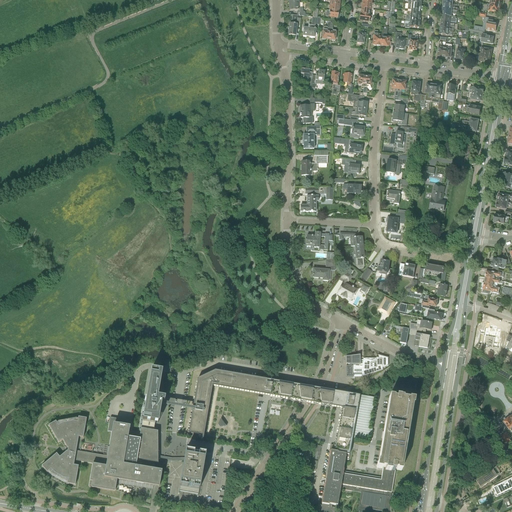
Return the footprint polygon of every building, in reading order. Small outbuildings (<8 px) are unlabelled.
[(289,10),(294,10),(294,11),(297,11),(296,15),(296,16),(301,16),(305,17),(308,17),(308,15),(306,15),(305,15),(305,13),(304,12),(303,12),(303,9),(302,8),(299,8),(299,3),(289,3),(289,10)] [(442,5),(442,6),(443,7),(443,10),(457,11),(458,11),(458,9),(458,8),(457,8),(454,8),(455,5),(452,5),(452,4),(443,3),(443,4),(442,5)] [(500,7),(490,5),(490,8),(487,8),(485,8),(485,11),(498,13),(499,10),(500,10),(500,8),(500,7)] [(291,15),(293,16),(292,24),(289,24),(289,29),(288,29),(287,33),(288,34),(288,35),(289,35),(289,36),(290,36),(290,35),(295,36),(297,23),(293,22),(294,15),(291,15)] [(484,17),(483,22),(484,22),(486,23),(487,23),(486,30),(490,31),(495,32),(497,24),(493,23),(492,23),(492,22),(492,21),(493,19),(486,18),(485,18),(484,17)] [(440,26),(440,27),(441,28),(440,29),(449,30),(454,30),(454,27),(455,24),(450,24),(450,23),(445,22),(445,23),(441,23),(441,25),(440,26)] [(303,31),(302,36),(315,38),(315,33),(316,26),(310,25),(310,28),(309,28),(303,27),(303,31)] [(468,32),(468,34),(478,36),(476,44),(477,45),(482,45),(483,43),(492,45),(492,44),(493,44),(494,41),(493,40),(493,38),(486,37),(487,36),(483,35),(484,33),(470,30),(469,30),(468,32)] [(357,43),(363,44),(365,31),(362,31),(362,34),(358,33),(357,43)] [(374,31),(372,45),(373,45),(376,45),(376,46),(380,46),(382,35),(377,34),(378,32),(374,31)] [(395,34),(393,46),(394,46),(397,46),(396,48),(399,49),(402,50),(402,49),(403,49),(404,44),(404,40),(401,40),(401,34),(396,33),(396,31),(395,31),(395,33),(395,34)] [(382,35),(380,46),(390,47),(391,42),(389,42),(389,38),(384,38),(385,33),(382,32),(382,35)] [(406,47),(409,47),(409,50),(410,50),(410,51),(413,51),(413,50),(416,51),(416,48),(417,41),(417,42),(417,37),(418,36),(416,35),(416,36),(415,36),(414,38),(411,38),(411,36),(408,35),(407,40),(406,47)] [(455,39),(455,45),(458,46),(457,49),(457,50),(457,54),(456,59),(459,59),(460,60),(461,60),(462,59),(463,60),(464,55),(464,51),(461,50),(461,47),(461,46),(460,45),(460,40),(456,39),(455,39)] [(445,46),(444,57),(445,58),(446,58),(447,58),(450,58),(450,57),(451,52),(454,53),(454,51),(451,50),(452,46),(452,45),(446,44),(445,44),(445,46)] [(481,52),(481,55),(490,57),(490,56),(491,56),(492,54),(491,53),(492,50),(482,48),(482,45),(477,45),(476,51),(481,52)] [(490,57),(481,55),(477,54),(476,57),(480,58),(479,61),(480,61),(480,62),(482,63),(483,62),(489,63),(490,57)] [(301,74),(300,81),(303,82),(307,83),(307,87),(311,87),(311,85),(312,79),(309,78),(309,75),(308,75),(309,72),(309,70),(306,70),(306,69),(304,69),(304,70),(301,69),(300,74),(301,74)] [(311,87),(310,90),(311,90),(315,90),(315,89),(315,88),(315,85),(315,84),(323,85),(323,82),(324,77),(324,72),(318,71),(318,75),(316,75),(315,76),(312,76),(312,79),(311,85),(311,87)] [(331,78),(330,85),(334,85),(334,89),(333,93),(336,93),(339,93),(339,91),(340,86),(337,86),(338,74),(336,74),(336,73),(331,73),(331,78)] [(348,95),(350,95),(352,95),(352,94),(352,93),(353,86),(350,85),(351,75),(350,75),(350,74),(346,74),(344,74),(343,83),(347,84),(346,88),(348,88),(348,95)] [(363,90),(363,94),(366,94),(367,93),(368,92),(367,91),(367,90),(366,90),(366,88),(369,85),(370,85),(371,84),(370,83),(371,81),(372,78),(371,78),(371,77),(368,76),(367,77),(365,77),(363,90)] [(402,81),(399,81),(397,97),(401,98),(401,91),(405,91),(406,82),(405,82),(405,81),(403,81),(402,81)] [(411,88),(411,91),(412,91),(411,95),(415,95),(414,99),(414,100),(421,103),(421,100),(418,99),(418,95),(419,89),(420,84),(416,83),(417,82),(414,82),(414,83),(413,83),(412,88),(411,88)] [(448,85),(446,101),(454,102),(456,86),(451,85),(451,84),(450,84),(450,83),(449,83),(449,84),(448,84),(448,85)] [(421,103),(420,108),(424,108),(425,101),(431,102),(434,85),(431,85),(430,85),(430,84),(429,84),(428,84),(427,84),(426,89),(425,96),(421,96),(421,100),(421,103)] [(434,85),(431,102),(438,103),(439,100),(440,86),(439,85),(438,85),(437,85),(437,86),(434,85)] [(470,87),(469,92),(483,95),(484,89),(479,88),(478,88),(474,87),(473,87),(470,87)] [(458,92),(457,101),(459,101),(466,103),(467,99),(461,98),(461,92),(458,92)] [(467,93),(467,97),(468,98),(468,99),(481,101),(482,95),(483,95),(483,96),(483,95),(469,92),(469,93),(467,93)] [(357,104),(357,108),(366,109),(367,103),(362,102),(362,101),(353,100),(352,103),(357,104)] [(300,114),(300,116),(300,118),(303,118),(303,124),(313,124),(312,118),(311,118),(311,111),(313,111),(314,111),(314,104),(313,104),(309,104),(304,105),(304,106),(300,106),(300,114)] [(393,112),(394,112),(403,114),(404,107),(395,105),(394,112),(393,112)] [(463,108),(462,112),(479,115),(480,114),(480,115),(481,111),(480,111),(481,108),(466,105),(465,105),(465,106),(464,108),(463,108)] [(351,115),(352,115),(354,115),(355,115),(356,116),(361,116),(365,116),(366,109),(357,108),(356,108),(355,111),(355,112),(353,112),(352,113),(351,114),(351,115)] [(394,112),(393,121),(397,121),(397,123),(397,125),(406,126),(408,114),(403,114),(394,112)] [(464,124),(463,127),(466,127),(465,130),(468,131),(471,132),(476,133),(477,127),(464,124)] [(353,139),(358,139),(359,135),(363,136),(363,134),(364,128),(353,126),(352,134),(353,135),(353,139)] [(303,140),(302,140),(302,145),(303,145),(303,150),(304,150),(304,151),(309,151),(309,150),(313,149),(313,150),(313,145),(315,145),(315,140),(313,140),(313,136),(315,136),(316,135),(320,135),(320,130),(320,129),(320,127),(308,127),(308,133),(306,133),(306,134),(306,135),(303,135),(303,140)] [(391,134),(390,145),(395,145),(395,144),(402,145),(402,143),(404,143),(405,135),(403,135),(403,133),(410,134),(411,132),(417,133),(417,129),(404,127),(404,128),(401,128),(401,131),(402,131),(402,132),(401,132),(397,132),(396,135),(391,134)] [(345,148),(345,153),(349,153),(355,154),(360,154),(361,147),(362,147),(362,146),(357,146),(354,146),(346,144),(345,148)] [(327,156),(314,156),(314,161),(314,163),(310,163),(310,162),(301,162),(301,176),(305,176),(305,177),(309,178),(309,176),(312,176),(312,173),(312,172),(313,172),(317,172),(317,164),(327,164),(327,156)] [(386,173),(391,173),(394,174),(395,165),(403,166),(404,165),(412,166),(413,158),(399,156),(398,161),(388,160),(387,172),(386,172),(386,173)] [(342,159),(342,165),(345,165),(344,172),(348,173),(348,176),(355,177),(355,174),(358,174),(359,166),(354,165),(355,162),(356,161),(342,159)] [(424,169),(422,177),(426,177),(427,173),(433,175),(434,171),(424,169)] [(500,180),(500,182),(500,183),(500,184),(505,184),(505,187),(510,188),(511,188),(511,187),(511,174),(511,175),(507,175),(502,174),(501,179),(500,180)] [(346,194),(350,194),(355,194),(355,193),(360,193),(360,186),(361,186),(347,185),(343,184),(342,189),(346,189),(346,194)] [(388,191),(387,199),(395,200),(394,204),(399,204),(401,192),(403,192),(405,193),(410,193),(411,186),(398,184),(398,189),(396,189),(392,189),(392,191),(388,191)] [(430,209),(438,210),(443,211),(445,202),(440,201),(442,187),(435,186),(432,200),(431,200),(430,209)] [(324,191),(324,195),(326,195),(326,201),(333,201),(333,188),(305,188),(305,195),(307,195),(307,196),(307,206),(300,206),(300,212),(303,212),(303,213),(304,213),(304,212),(307,212),(316,212),(316,202),(318,202),(318,197),(317,197),(317,195),(318,195),(318,191),(324,191)] [(497,201),(507,203),(508,200),(511,200),(511,198),(511,197),(510,197),(498,195),(498,198),(497,198),(496,200),(497,201)] [(358,210),(359,206),(348,205),(348,202),(337,201),(337,208),(346,209),(346,216),(354,217),(354,215),(361,215),(362,210),(358,210)] [(507,203),(497,201),(496,204),(495,207),(496,207),(496,208),(506,210),(507,206),(511,207),(511,204),(507,203)] [(387,218),(386,223),(388,223),(387,232),(389,232),(389,233),(397,234),(398,220),(408,221),(408,215),(396,213),(395,219),(388,218),(387,218)] [(495,215),(494,220),(493,220),(493,221),(493,222),(493,223),(494,223),(495,224),(496,224),(496,223),(500,224),(503,224),(504,224),(508,225),(509,218),(499,216),(495,215)] [(306,244),(314,245),(314,248),(318,248),(318,250),(327,250),(328,241),(329,234),(325,234),(320,234),(320,233),(315,233),(315,234),(311,234),(311,236),(306,236),(306,240),(305,243),(306,243),(306,244)] [(340,233),(339,240),(343,240),(343,238),(343,237),(343,236),(350,236),(350,237),(351,247),(355,246),(362,246),(362,245),(363,245),(362,241),(362,242),(361,237),(359,238),(359,236),(355,236),(355,234),(340,233)] [(362,246),(355,246),(357,267),(359,268),(362,268),(363,266),(362,259),(364,259),(362,246)] [(490,264),(490,265),(491,265),(491,266),(496,267),(503,269),(505,267),(505,265),(506,266),(508,266),(511,265),(510,264),(509,259),(506,260),(506,261),(493,259),(492,263),(491,263),(491,264),(490,264)] [(327,268),(327,270),(312,269),(312,272),(313,272),(312,278),(323,278),(322,280),(328,281),(328,280),(329,280),(329,278),(328,278),(329,268),(335,267),(334,260),(325,261),(326,268),(327,268)] [(379,267),(378,271),(379,271),(379,274),(386,276),(387,272),(388,272),(389,267),(388,267),(389,262),(381,261),(380,266),(379,266),(379,267)] [(401,265),(399,272),(403,272),(403,276),(408,277),(413,278),(414,273),(415,266),(405,264),(405,265),(401,265)] [(439,280),(444,281),(446,270),(444,270),(444,268),(427,265),(427,270),(425,270),(424,275),(429,276),(429,271),(440,273),(439,280)] [(367,269),(361,278),(361,279),(364,281),(365,281),(371,271),(367,269)] [(343,272),(340,278),(344,280),(343,283),(345,285),(347,282),(348,282),(351,276),(343,272)] [(485,275),(485,276),(485,277),(485,278),(499,281),(500,277),(503,278),(504,275),(501,274),(486,272),(486,274),(485,275)] [(412,286),(407,290),(410,293),(416,288),(417,281),(413,281),(412,286)] [(340,289),(337,294),(342,296),(342,297),(344,298),(345,298),(350,301),(354,293),(355,293),(357,290),(357,289),(358,289),(351,285),(350,287),(349,287),(349,286),(348,286),(345,285),(343,283),(340,289)] [(362,289),(360,292),(365,295),(369,288),(363,284),(361,288),(362,289)] [(495,286),(484,284),(484,285),(483,285),(483,286),(483,287),(482,292),(490,294),(490,291),(497,293),(498,290),(494,289),(495,286)] [(438,293),(438,296),(440,296),(445,297),(446,294),(447,290),(446,290),(447,286),(442,285),(440,285),(439,287),(439,288),(438,293)] [(505,299),(511,300),(511,291),(511,289),(503,288),(502,292),(506,295),(505,299)] [(424,306),(429,307),(429,306),(436,307),(436,304),(437,304),(438,301),(437,301),(437,298),(426,296),(425,301),(422,301),(422,306),(424,306)] [(385,298),(378,311),(388,317),(395,304),(385,298)] [(400,304),(397,308),(399,309),(398,312),(405,314),(407,305),(400,304)] [(429,310),(427,319),(434,320),(434,319),(441,321),(442,314),(434,313),(434,311),(429,310)] [(417,331),(425,332),(426,329),(430,330),(432,323),(421,321),(421,325),(417,325),(410,323),(409,329),(410,329),(417,330),(417,331)] [(479,330),(477,345),(484,346),(485,337),(493,338),(492,348),(499,349),(500,339),(499,339),(501,330),(496,330),(497,327),(489,326),(489,328),(484,328),(484,331),(479,330)] [(406,344),(409,329),(400,327),(400,334),(402,334),(400,343),(406,344)] [(410,329),(409,335),(415,336),(414,346),(420,347),(427,348),(430,333),(425,332),(417,331),(417,330),(410,329)] [(360,355),(345,357),(345,364),(348,364),(348,367),(346,367),(346,378),(360,377),(382,370),(382,368),(388,366),(388,364),(386,364),(386,360),(388,360),(388,358),(388,359),(388,358),(378,355),(378,356),(378,358),(378,360),(376,360),(376,358),(363,358),(363,360),(359,360),(359,357),(359,356),(360,356),(360,355)] [(56,454),(41,466),(47,473),(48,472),(51,469),(54,473),(57,475),(60,477),(60,476),(63,478),(68,479),(67,483),(67,484),(75,486),(78,466),(73,466),(74,461),(92,464),(92,467),(94,468),(92,476),(90,476),(89,486),(91,487),(91,488),(115,492),(115,491),(117,481),(135,484),(153,487),(154,487),(154,486),(158,487),(159,487),(159,486),(159,484),(160,483),(160,481),(160,480),(160,478),(161,477),(161,475),(161,474),(161,473),(162,471),(160,471),(154,470),(154,464),(158,464),(158,460),(159,460),(159,459),(159,456),(156,456),(156,455),(156,452),(157,452),(157,451),(158,451),(157,432),(156,432),(153,431),(155,424),(158,424),(159,416),(159,415),(159,414),(160,412),(160,411),(160,410),(160,409),(160,407),(161,406),(161,405),(161,403),(164,403),(164,399),(157,398),(160,381),(162,373),(150,371),(149,380),(144,405),(140,433),(139,436),(128,435),(129,432),(129,427),(123,426),(124,420),(110,418),(108,431),(112,432),(110,447),(108,447),(106,456),(93,454),(80,452),(80,455),(75,454),(76,451),(78,437),(83,438),(86,419),(78,417),(78,419),(77,422),(73,422),(69,422),(65,422),(66,423),(62,424),(58,426),(56,423),(55,422),(48,426),(58,443),(62,440),(67,448),(68,448),(67,452),(66,452),(59,458),(56,454)] [(203,436),(208,409),(212,386),(302,402),(309,403),(317,404),(341,408),(337,433),(336,442),(335,445),(341,446),(340,449),(341,450),(342,449),(350,450),(351,446),(352,439),(367,442),(368,435),(371,436),(372,431),(369,430),(375,398),(358,395),(358,396),(327,390),(318,389),(312,388),(215,371),(197,379),(191,415),(189,427),(188,434),(198,435),(198,438),(203,439),(203,436)] [(390,386),(396,395),(397,395),(415,397),(417,381),(402,379),(390,386)] [(334,511),(335,508),(331,507),(332,505),(337,506),(340,489),(361,492),(357,511),(371,511),(372,509),(387,511),(388,511),(395,469),(400,470),(412,400),(400,398),(400,397),(396,396),(396,397),(396,399),(390,398),(390,401),(389,401),(389,402),(390,402),(389,406),(388,405),(388,406),(389,406),(389,409),(388,409),(389,409),(388,413),(387,413),(387,414),(388,414),(387,417),(387,416),(387,417),(387,421),(386,421),(387,421),(386,424),(385,424),(385,425),(386,425),(385,429),(385,428),(385,429),(385,432),(384,432),(383,440),(384,440),(383,444),(382,444),(383,445),(382,447),(381,448),(382,448),(382,452),(381,452),(382,452),(381,455),(380,455),(381,456),(380,459),(379,460),(380,460),(380,463),(379,463),(380,463),(379,467),(378,467),(383,468),(381,478),(377,477),(377,480),(377,481),(373,480),(373,479),(365,477),(365,479),(362,478),(362,477),(361,477),(361,478),(358,477),(357,477),(354,477),(354,476),(354,477),(350,476),(350,475),(350,476),(346,476),(346,475),(342,475),(343,474),(342,474),(344,460),(348,460),(350,450),(342,449),(341,450),(340,449),(341,446),(335,445),(333,444),(333,446),(330,445),(329,455),(330,455),(321,504),(322,504),(322,506),(318,505),(318,506),(317,506),(316,511),(334,511)] [(511,415),(503,422),(509,431),(510,430),(511,433),(511,432),(511,415)] [(506,442),(508,445),(511,442),(509,440),(510,439),(506,433),(500,438),(504,443),(506,442)] [(186,446),(184,458),(178,491),(198,495),(201,477),(202,478),(203,474),(202,474),(206,450),(205,450),(186,446)] [(491,471),(477,481),(480,486),(495,477),(491,471)] [(511,478),(493,488),(497,496),(511,488),(511,478)]
